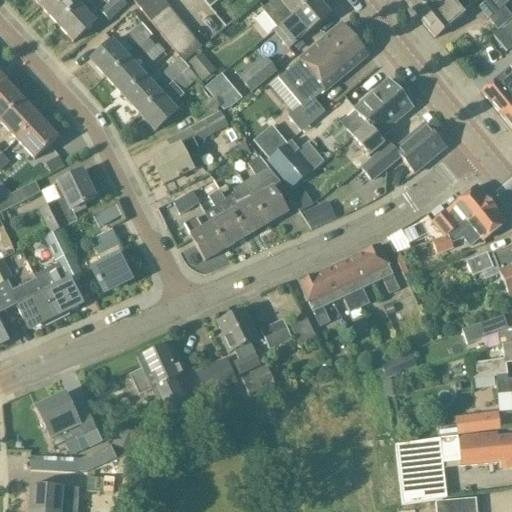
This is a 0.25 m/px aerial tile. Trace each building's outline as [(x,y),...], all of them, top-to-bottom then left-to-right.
[(49,0),(41,7),(57,25),(85,0),(83,0),(79,5),(74,0),(49,0)] [(85,0),(57,25),(74,43),(96,24),(94,22),(97,19),(93,14),(96,11),(85,0)] [(127,6),(121,0),(104,0),(109,5),(100,13),(108,23),(127,6)] [(139,0),(135,4),(143,14),(159,0),(139,0)] [(162,0),(159,0),(143,14),(151,24),(169,9),(162,0)] [(205,0),(203,2),(209,8),(220,0),(205,0)] [(276,0),(275,1),(262,12),(276,29),(272,33),(313,0),(276,0)] [(331,17),(315,0),(313,0),(272,33),(289,52),(307,38),(331,17)] [(403,0),(416,16),(435,0),(403,0)] [(465,0),(435,0),(416,16),(434,39),(463,16),(461,14),(471,6),(465,0)] [(511,20),(511,17),(499,0),(488,0),(478,8),(497,32),(511,20)] [(177,19),(169,9),(151,24),(159,34),(177,19)] [(177,19),(159,34),(167,44),(185,29),(177,19)] [(511,23),(503,31),(502,30),(493,37),(506,53),(511,48),(511,23)] [(139,49),(152,37),(141,24),(127,36),(139,49)] [(185,29),(167,44),(175,54),(193,39),(185,29)] [(314,102),(366,58),(342,29),(299,64),(299,65),(278,82),(302,108),(288,120),(302,135),(326,117),(314,102)] [(152,37),(139,49),(152,64),(164,53),(157,45),(155,47),(149,41),(152,38),(152,37)] [(201,48),(193,39),(175,54),(183,63),(201,48)] [(106,79),(128,59),(112,42),(90,62),(106,79)] [(201,54),(186,66),(202,85),(216,73),(201,54)] [(145,77),(128,59),(106,79),(123,97),(145,77)] [(251,94),(277,73),(265,59),(239,81),(251,94)] [(161,95),(145,77),(123,97),(140,116),(189,70),(179,60),(162,75),(171,86),(161,95)] [(511,67),(509,70),(481,93),(500,116),(511,106),(511,67)] [(197,80),(189,70),(140,116),(155,133),(177,113),(172,107),(184,97),(181,94),(197,80)] [(0,122),(24,100),(7,81),(0,87),(0,122)] [(366,127),(401,98),(388,83),(354,111),(366,127)] [(401,98),(366,127),(352,139),(368,158),(386,143),(383,139),(388,135),(385,132),(411,111),(401,98)] [(24,100),(0,122),(17,141),(41,119),(24,100)] [(196,125),(220,113),(219,113),(217,114),(210,100),(189,111),(196,125)] [(511,106),(500,116),(511,131),(511,106)] [(59,139),(41,119),(17,141),(35,161),(59,139)] [(390,146),(375,158),(360,170),(371,183),(386,172),(401,160),(413,175),(444,151),(425,127),(394,151),(390,146)] [(153,161),(165,186),(192,172),(187,161),(201,154),(194,140),(170,152),(153,161)] [(312,174),(287,145),(266,162),(291,191),(312,174)] [(348,156),(341,148),(330,157),(337,165),(348,156)] [(2,155),(0,156),(0,172),(10,164),(2,155)] [(222,172),(226,180),(236,175),(232,167),(222,172)] [(252,201),(252,202),(266,226),(289,213),(274,188),(280,185),(268,169),(254,177),(242,184),(252,201)] [(67,201),(57,206),(55,203),(37,212),(49,235),(77,222),(73,215),(86,209),(85,205),(97,199),(83,171),(58,183),(67,201)] [(0,196),(12,190),(5,176),(0,178),(0,196)] [(0,214),(40,194),(34,183),(0,201),(0,214)] [(306,189),(293,198),(303,212),(315,203),(306,189)] [(443,216),(431,225),(442,238),(462,232),(491,208),(476,190),(443,216)] [(179,217),(199,205),(191,192),(172,204),(179,217)] [(246,238),(224,201),(223,201),(218,192),(207,199),(220,221),(211,227),(225,251),(246,238)] [(252,202),(243,207),(235,194),(224,201),(246,238),(266,226),(252,202)] [(304,215),(312,232),(337,221),(329,203),(304,215)] [(116,207),(93,219),(99,230),(122,217),(116,207)] [(442,238),(431,242),(437,255),(453,249),(452,246),(463,241),(470,250),(481,241),(484,245),(507,227),(491,208),(462,232),(442,238)] [(225,251),(211,227),(203,231),(197,220),(186,227),(192,237),(191,238),(206,263),(225,251)] [(77,222),(49,235),(49,236),(43,239),(56,267),(36,277),(58,322),(70,317),(69,311),(82,304),(72,284),(83,278),(60,232),(77,223),(77,222)] [(409,250),(401,231),(387,239),(394,255),(409,250)] [(124,258),(111,232),(91,242),(103,265),(93,270),(104,293),(131,281),(121,260),(124,258)] [(359,257),(372,287),(385,281),(391,295),(400,291),(394,277),(395,277),(381,247),(359,257)] [(511,249),(493,257),(494,258),(489,261),(486,255),(466,263),(472,278),(498,268),(502,276),(511,299),(511,298),(511,249)] [(359,257),(339,266),(359,309),(371,303),(365,290),(372,287),(359,257)] [(0,285),(13,280),(3,260),(0,261),(0,285)] [(339,266),(319,275),(333,305),(345,299),(351,313),(359,309),(339,266)] [(333,305),(319,275),(300,284),(314,314),(315,313),(321,326),(331,322),(325,309),(333,305)] [(36,281),(10,293),(16,306),(17,305),(18,307),(29,330),(42,324),(47,328),(58,322),(36,277),(35,278),(36,281)] [(230,354),(236,351),(240,360),(234,363),(240,375),(261,366),(251,344),(259,340),(244,309),(218,322),(224,334),(222,335),(230,354)] [(315,339),(304,317),(288,326),(299,347),(315,339)] [(503,317),(480,325),(485,340),(498,335),(499,346),(501,346),(501,347),(511,345),(511,329),(507,330),(503,317)] [(282,321),(260,331),(269,351),(291,340),(282,321)] [(171,344),(168,346),(165,343),(155,348),(155,352),(138,359),(144,371),(132,377),(140,395),(153,389),(164,413),(191,401),(179,376),(185,374),(171,344)] [(511,345),(501,347),(503,361),(471,365),(473,380),(507,377),(505,365),(511,363),(511,345)] [(396,357),(383,363),(389,377),(402,371),(396,357)] [(236,385),(225,359),(194,373),(205,398),(236,385)] [(266,369),(241,380),(248,397),(259,392),(260,394),(274,388),(266,369)] [(511,382),(496,384),(497,396),(511,395),(511,382)] [(103,444),(98,433),(88,411),(77,416),(67,394),(37,408),(52,441),(56,448),(83,436),(89,450),(103,444)] [(476,419),(477,430),(498,428),(497,417),(476,419)] [(132,455),(139,438),(118,429),(112,446),(132,455)] [(395,447),(401,506),(445,500),(442,471),(460,469),(460,466),(511,462),(511,436),(497,437),(497,433),(458,436),(458,438),(395,447)] [(28,461),(28,474),(79,476),(80,463),(28,461)] [(114,481),(87,479),(86,493),(113,495),(114,481)] [(76,511),(78,491),(61,489),(29,487),(27,511),(76,511)] [(436,502),(436,511),(476,511),(475,500),(436,502)]
